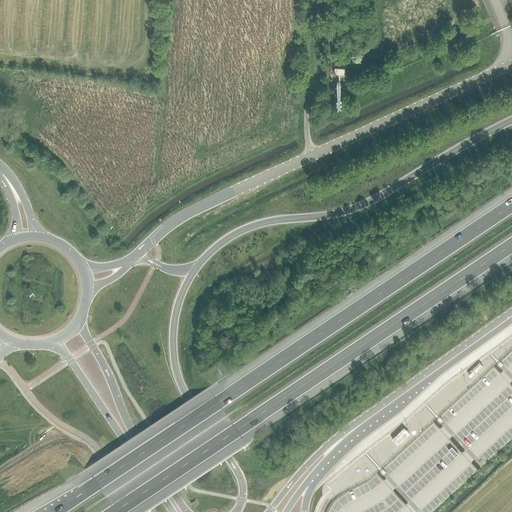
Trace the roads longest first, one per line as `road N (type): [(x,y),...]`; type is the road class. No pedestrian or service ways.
road 1 (motorway): [(511,205),(55,511)]
road 2 (motorway): [(115,511),(511,245)]
road 3 (unclassified): [(129,262),(191,211),(511,64)]
road 4 (primary): [(185,511),(128,424),(80,320)]
road 5 (primary): [(342,439),(511,316)]
road 6 (primary): [(51,343),(171,511)]
